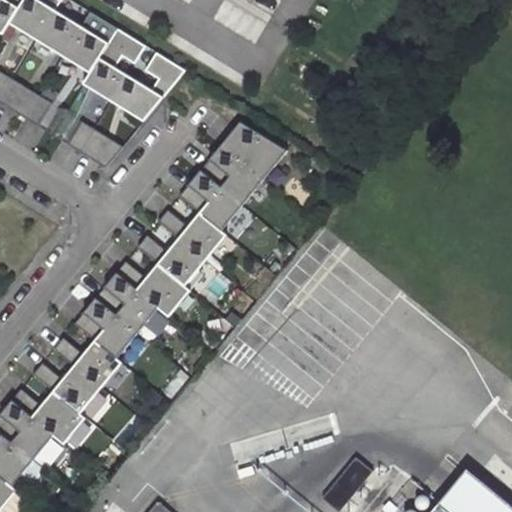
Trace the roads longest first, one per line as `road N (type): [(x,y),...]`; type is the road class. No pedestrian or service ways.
road 1 (residential): [(0,346),(105,215)]
road 2 (residential): [(105,215),(0,150)]
